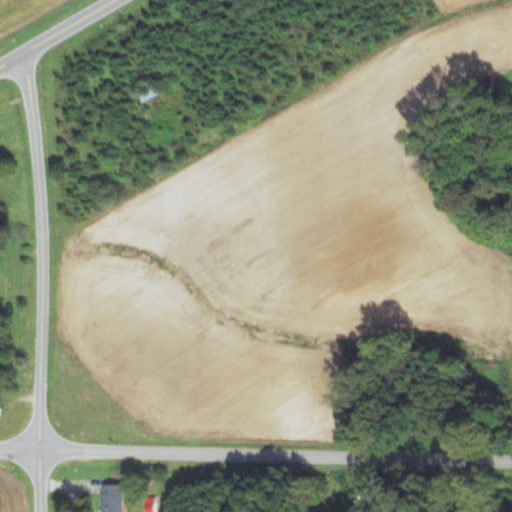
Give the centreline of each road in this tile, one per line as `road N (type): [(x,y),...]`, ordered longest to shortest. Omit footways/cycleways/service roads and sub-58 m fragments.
road 1 (residential): [(511,461),(0,449)]
road 2 (residential): [(43,511),(41,301),(25,55)]
